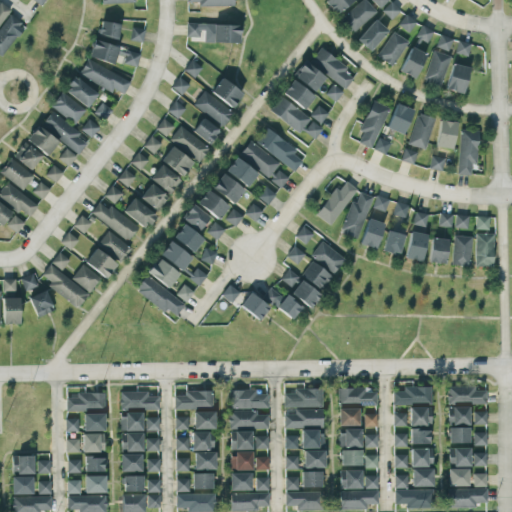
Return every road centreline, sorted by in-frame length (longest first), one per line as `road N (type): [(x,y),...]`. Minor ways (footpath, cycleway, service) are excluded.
road 1 (residential): [(511,365),(0,374)]
road 2 (residential): [(321,23),(59,355),(54,372)]
road 3 (residential): [(496,0),(504,366)]
road 4 (residential): [(165,0),(164,42),(149,92),(30,249),(0,261)]
road 5 (residential): [(305,0),(383,79),(448,106),(511,109)]
road 6 (residential): [(511,195),(409,186),(347,161)]
road 7 (residential): [(504,366),(504,511)]
road 8 (residential): [(347,161),(323,167),(250,259)]
